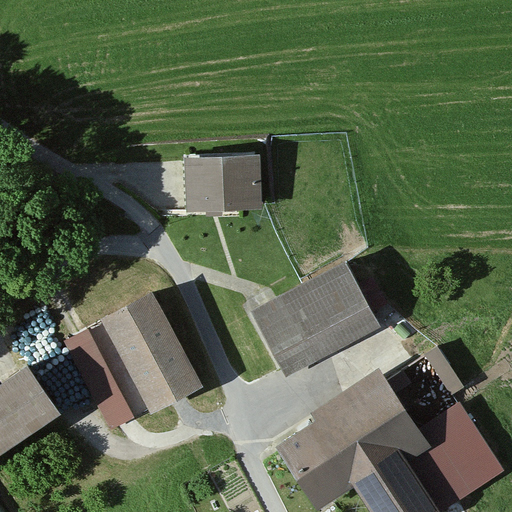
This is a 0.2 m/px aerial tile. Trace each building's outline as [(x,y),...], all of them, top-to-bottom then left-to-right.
[(255,150),(189,152),(191,206),(243,204),(257,204),(255,150)] [(282,292),(252,307),(283,365),(373,318),(369,310),(342,260),(282,292)] [(70,332),(66,334),(111,420),(185,382),(197,376),(153,290),(85,324),(70,332)] [(0,435),(52,398),(23,357),(0,373),(0,435)] [(394,391),(408,382),(400,369),(386,378),(394,391)] [(284,449),(316,499),(328,492),(353,475),(377,511),(422,511),(459,489),(496,465),(454,401),(417,426),(394,391),(386,378),(383,375),(279,442),(284,449)] [(9,511),(0,491),(0,511),(9,511)]
